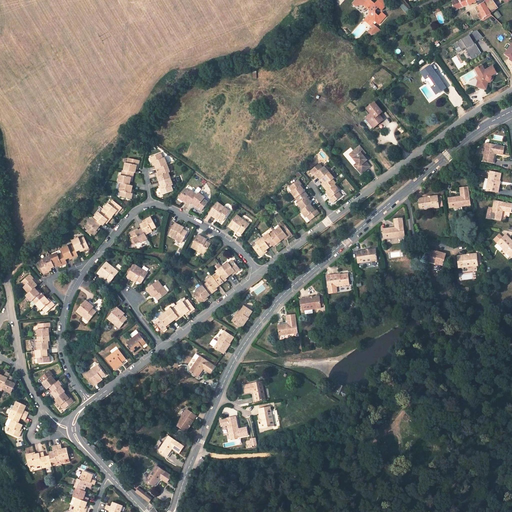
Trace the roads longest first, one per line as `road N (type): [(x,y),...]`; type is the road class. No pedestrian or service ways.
road 1 (residential): [(509,111),(471,133),(275,301),(233,362),(173,511)]
road 2 (residential): [(257,274),(511,90)]
road 3 (residential): [(150,205),(126,220),(64,309),(64,359),(89,402)]
road 4 (residential): [(6,275),(30,391),(58,424),(73,428)]
road 5 (residential): [(257,274),(225,239),(150,205)]
road 6 (residential): [(160,350),(257,274)]
